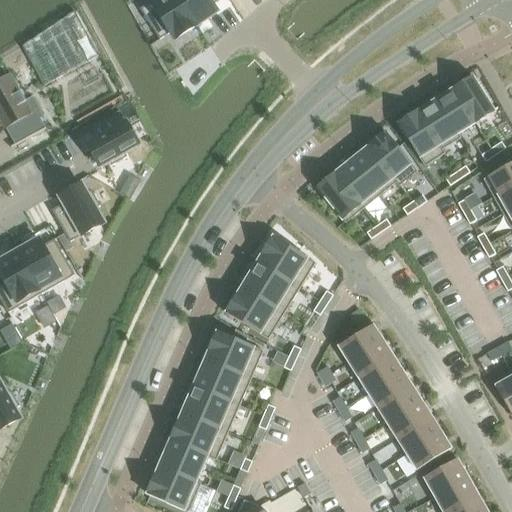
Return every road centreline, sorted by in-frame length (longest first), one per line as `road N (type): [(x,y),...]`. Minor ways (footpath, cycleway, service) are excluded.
road 1 (residential): [(511,508),(432,365),(385,302),(252,172)]
road 2 (tertiary): [(84,505),(198,250),(252,172)]
road 3 (tertiary): [(320,103),(456,20)]
road 4 (tertiary): [(431,0),(340,70),(320,103)]
